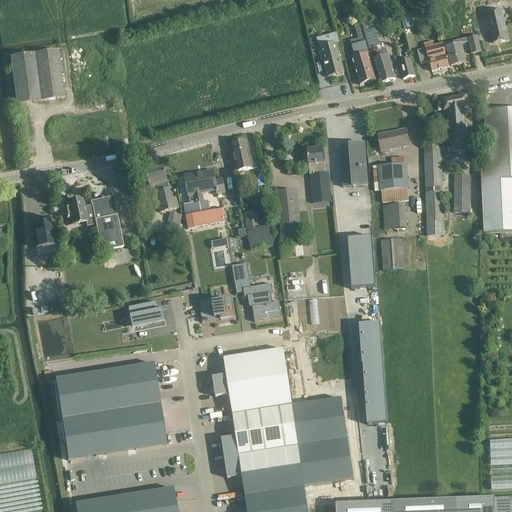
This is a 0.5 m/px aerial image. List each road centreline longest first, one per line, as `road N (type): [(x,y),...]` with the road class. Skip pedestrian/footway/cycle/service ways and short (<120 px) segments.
road 1 (unclassified): [(0,180),(511,70)]
road 2 (unclassified): [(212,511),(181,301)]
